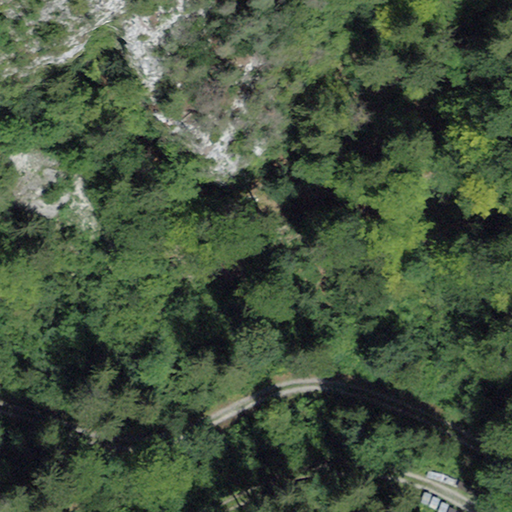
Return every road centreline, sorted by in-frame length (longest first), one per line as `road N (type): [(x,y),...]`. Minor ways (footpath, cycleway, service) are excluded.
road 1 (track): [(0,413),(108,443),(148,445),(187,435),(267,394),(337,385),(443,424),(511,469)]
road 2 (track): [(473,511),(414,477),(294,479),(209,511)]
